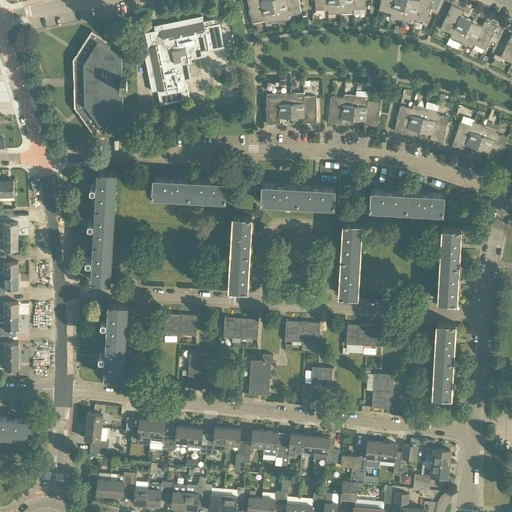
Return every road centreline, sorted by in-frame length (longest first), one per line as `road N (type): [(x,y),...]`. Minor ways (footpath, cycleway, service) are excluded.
road 1 (residential): [(506,192),(342,150),(41,158)]
road 2 (residential): [(473,433),(63,388)]
road 3 (residential): [(263,303),(271,224),(321,224),(332,234),(330,307)]
road 4 (residential): [(263,303),(62,290)]
road 5 (residential): [(485,316),(330,307)]
road 6 (tertiary): [(41,158),(0,23)]
road 7 (tertiary): [(62,290),(41,158)]
road 8 (residential): [(485,316),(506,192)]
